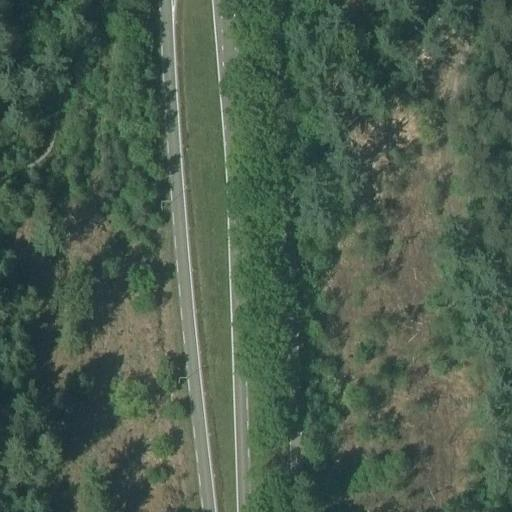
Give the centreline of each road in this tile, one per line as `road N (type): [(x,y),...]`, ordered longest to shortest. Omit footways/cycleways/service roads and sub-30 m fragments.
road 1 (primary): [(227,511),(196,97)]
road 2 (unknown): [(511,279),(491,265),(440,184),(445,66),(471,0)]
